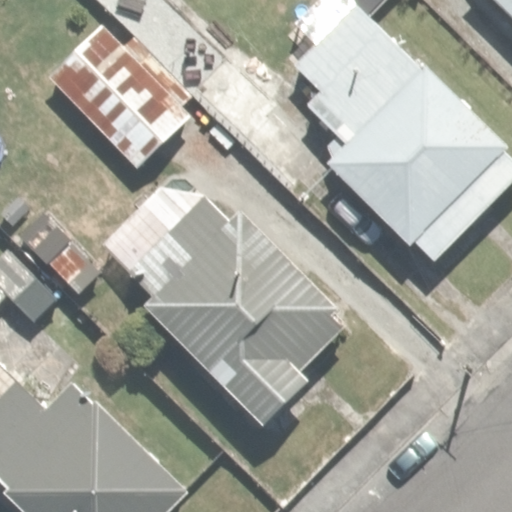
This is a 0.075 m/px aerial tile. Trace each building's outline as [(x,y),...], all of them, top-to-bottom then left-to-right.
[(511,171),(511,145),(371,0),(346,0),(291,54),(318,82),(304,95),(340,133),(325,148),(427,253),(511,171)] [(511,0),(500,0),(511,12),(511,0)] [(105,12),(49,71),(145,163),(201,104),(105,12)] [(364,317),(217,183),(193,210),(162,182),(94,256),(271,418),(364,317)] [(93,245),(48,197),(16,227),(61,275),(93,245)] [(0,367),(0,469),(39,511),(164,511),(196,483),(84,363),(47,396),(23,371),(12,381),(0,367)]
